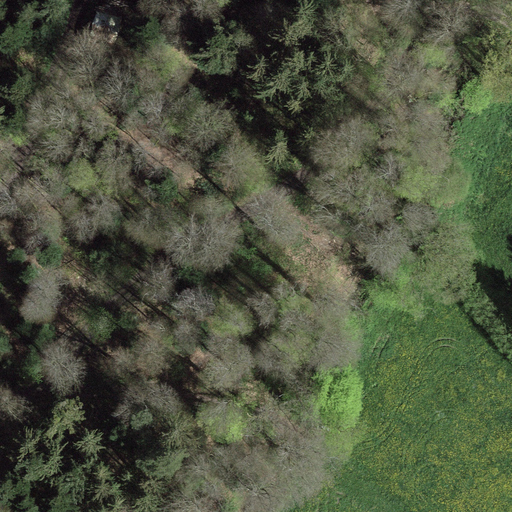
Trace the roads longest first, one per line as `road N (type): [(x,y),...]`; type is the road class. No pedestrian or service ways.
road 1 (track): [(0,407),(485,0)]
road 2 (track): [(80,0),(0,182)]
road 3 (track): [(90,326),(277,373)]
